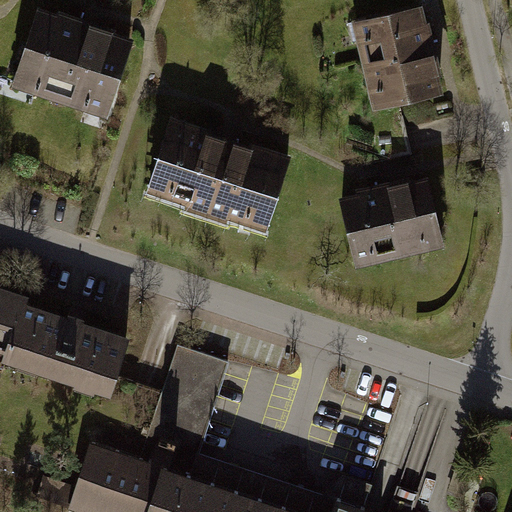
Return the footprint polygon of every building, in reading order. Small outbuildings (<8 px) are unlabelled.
[(420,5),(346,21),(367,110),(440,94),(420,5)] [(43,8),(18,81),(108,111),(132,38),(43,8)] [(290,154),(175,117),(152,188),(267,225),(290,154)] [(345,198),(359,264),(443,245),(429,180),(345,198)] [(0,288),(0,346),(11,350),(26,305),(28,298),(0,288)] [(11,350),(9,357),(111,390),(128,337),(26,305),(11,350)] [(91,511),(180,511),(192,477),(171,470),(185,429),(203,435),(228,361),(180,346),(141,464),(93,448),(73,506),(91,511)] [(185,429),(171,470),(192,477),(300,511),(332,511),(338,494),(366,503),(372,483),(344,474),(326,494),(197,453),(203,435),(185,429)] [(300,511),(192,477),(180,511),(369,511),(371,506),(366,503),(338,494),(332,511),(300,511)]
